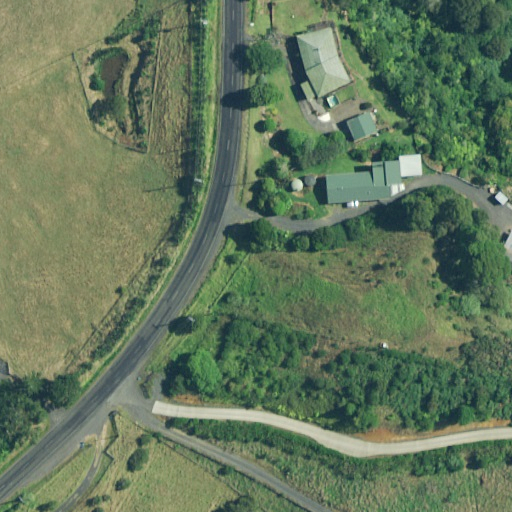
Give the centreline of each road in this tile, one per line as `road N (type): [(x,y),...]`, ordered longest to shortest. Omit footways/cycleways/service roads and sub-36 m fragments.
road 1 (tertiary): [(0,491),(131,358),(194,265),(230,147),(234,0)]
road 2 (track): [(57,511),(81,493),(97,459),(90,402)]
